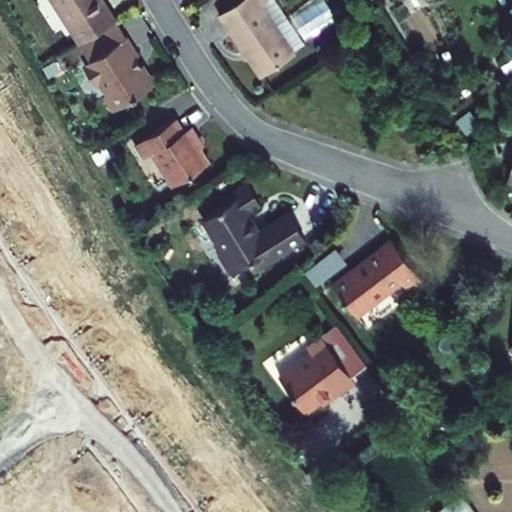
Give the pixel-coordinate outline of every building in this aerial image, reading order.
[(66,0),(90,37),(104,28),(127,12),(118,0),(66,0)] [(232,0),(230,2),(269,66),(305,44),(278,0),(232,0)] [(138,29),(127,12),(104,28),(108,34),(100,39),(101,41),(94,46),(100,54),(138,29)] [(90,37),(76,46),(80,53),(91,56),(92,49),(91,48),(94,46),(101,41),(100,39),(108,34),(104,28),(90,37)] [(151,48),(138,29),(100,54),(102,57),(100,58),(98,64),(104,74),(111,75),(113,74),(120,85),(118,87),(128,102),(166,77),(153,57),(150,60),(145,52),(151,48)] [(201,141),(190,123),(186,125),(177,112),(139,138),(148,151),(153,148),(175,182),(212,157),(201,141)] [(195,120),(190,123),(201,141),(206,137),(195,120)] [(229,200),(207,215),(227,244),(225,245),(227,247),(226,254),(232,262),(238,264),(239,266),(254,256),(259,263),(310,230),(294,205),(264,225),(252,207),(264,198),(251,178),(226,195),(229,200)] [(414,294),(428,283),(399,245),(341,289),(365,321),(409,288),(414,294)] [(356,385),(351,380),(367,367),(336,327),(305,347),(311,360),(281,381),(293,405),(306,417),(331,400),(356,385)] [(474,511),(463,494),(438,511),(474,511)]
